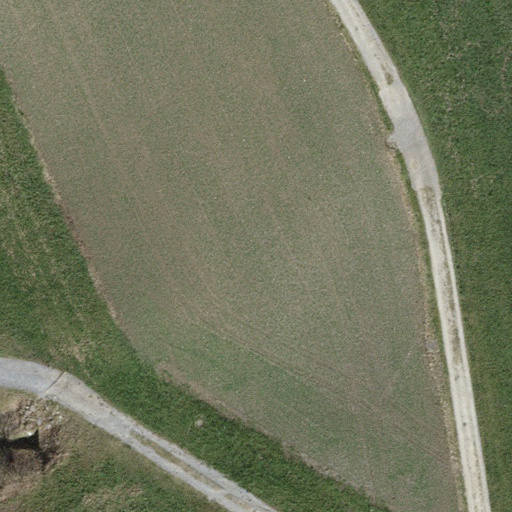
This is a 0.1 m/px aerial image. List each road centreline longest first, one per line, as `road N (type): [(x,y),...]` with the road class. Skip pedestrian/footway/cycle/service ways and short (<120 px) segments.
road 1 (track): [(484,511),(447,251),(388,65),(349,0)]
road 2 (track): [(236,511),(88,397),(0,384)]
